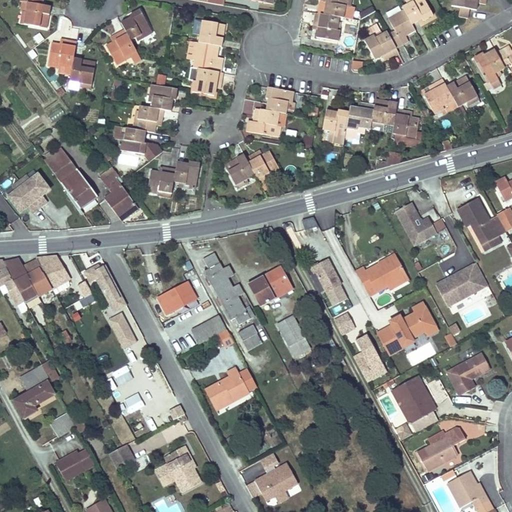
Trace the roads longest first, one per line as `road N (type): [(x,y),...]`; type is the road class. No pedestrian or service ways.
road 1 (secondary): [(511,146),(211,227),(0,248)]
road 2 (residential): [(511,12),(390,80),(366,84),(299,75),(266,44)]
road 3 (unknown): [(310,203),(369,318),(418,301)]
road 4 (unknown): [(167,233),(249,369)]
